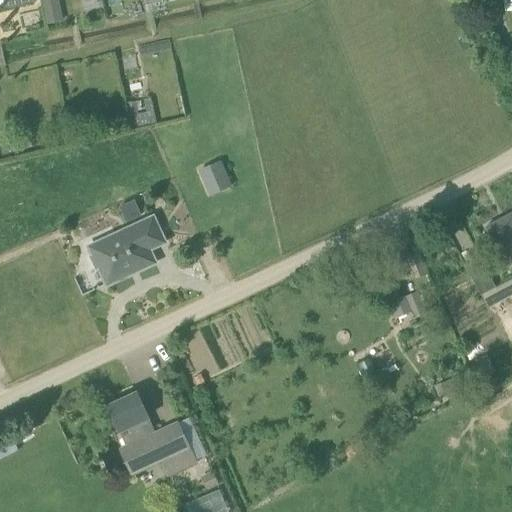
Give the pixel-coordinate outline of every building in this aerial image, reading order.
[(226,172),(204,182),(211,197),(233,188),(226,172)] [(125,221),(143,217),(138,199),(121,203),(125,221)] [(511,249),(511,213),(486,227),(501,255),(511,249)] [(164,243),(152,217),(87,246),(96,270),(100,268),(107,285),(155,263),(148,250),(164,243)] [(469,271),(482,296),(496,288),(482,264),(469,271)] [(415,319),(426,314),(417,292),(390,303),(397,319),(412,312),(415,319)] [(485,358),(473,363),(480,381),(493,376),(485,358)] [(156,434),(138,394),(108,407),(120,432),(128,448),(150,438),(161,461),(190,448),(179,424),(156,434)] [(344,448),(350,459),(366,450),(361,439),(344,448)] [(212,472),(200,478),(207,491),(218,486),(212,472)] [(190,511),(228,511),(231,511),(220,488),(187,503),(190,511)]
